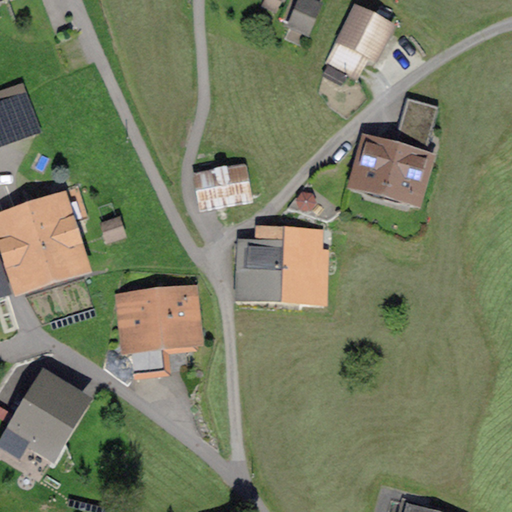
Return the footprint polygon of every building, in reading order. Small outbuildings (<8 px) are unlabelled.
[(324,2),(320,0),(298,0),(288,23),(310,33),(324,2)] [(390,24),(354,5),(326,56),(354,71),(365,49),(369,51),(378,32),(384,35),(390,24)] [(424,144),(436,101),(407,93),(395,137),(424,144)] [(411,192),(421,155),(368,140),(357,177),(411,192)] [(196,172),(202,201),(246,193),(240,164),(196,172)] [(11,237),(4,239),(17,282),(79,262),(66,219),(85,214),(75,181),(32,194),(36,208),(5,218),(11,237)] [(240,263),(239,289),(273,292),(277,226),(262,225),(261,244),(248,244),(247,263),(240,263)] [(284,227),(277,226),(273,292),(313,295),(315,249),(292,247),(292,240),(283,239),(284,227)] [(162,365),(159,336),(189,332),(185,293),(165,295),(165,288),(144,290),(145,297),(125,299),(133,369),(162,365)] [(42,372),(13,420),(48,442),(77,393),(42,372)] [(472,511),(402,492),(401,495),(403,496),(398,511),(472,511)]
